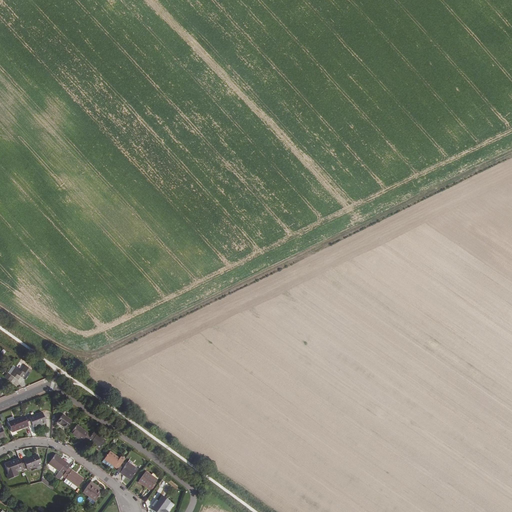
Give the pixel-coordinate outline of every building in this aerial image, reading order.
[(16,378),(19,375),(20,376),(24,379),(27,374),(28,375),(31,369),(25,365),(21,371),(15,367),(13,366),(8,372),(10,374),(16,378)] [(10,375),(7,379),(12,383),(15,379),(10,375)] [(42,412),(25,419),(28,426),(32,425),(33,428),(46,423),(42,412)] [(72,421),(63,414),(57,422),(66,429),(72,421)] [(14,420),(8,422),(12,432),(28,426),(25,419),(24,416),(14,420)] [(82,441),(84,439),(88,433),(76,425),(71,433),(82,441)] [(93,432),(91,436),(87,441),(99,450),(106,441),(93,432)] [(120,459),(109,452),(104,459),(117,469),(121,464),(125,460),(125,459),(122,457),(121,457),(120,459)] [(48,464),(63,475),(68,468),(70,465),(55,454),(48,464)] [(37,455),(20,462),(23,469),(26,467),(28,470),(41,465),(37,455)] [(20,462),(19,458),(4,464),(8,474),(6,475),(8,479),(19,476),(17,471),(23,469),(20,462)] [(124,466),(121,464),(117,469),(120,472),(130,479),(137,470),(127,462),(124,466)] [(68,468),(63,475),(62,476),(78,487),(84,479),(68,468)] [(117,471),(120,473),(130,480),(130,479),(120,472),(117,469),(117,471)] [(145,471),(139,481),(151,489),(157,480),(145,471)] [(41,482),(52,490),(54,488),(42,479),(41,482)] [(139,481),(138,482),(150,490),(151,489),(139,481)] [(90,482),(89,483),(102,492),(103,491),(90,482)] [(82,492),(95,501),(102,492),(89,483),(82,492)] [(154,511),(167,511),(168,511),(165,510),(170,502),(170,501),(162,495),(152,510),(154,511)] [(170,502),(165,510),(168,511),(173,504),(170,502)]
